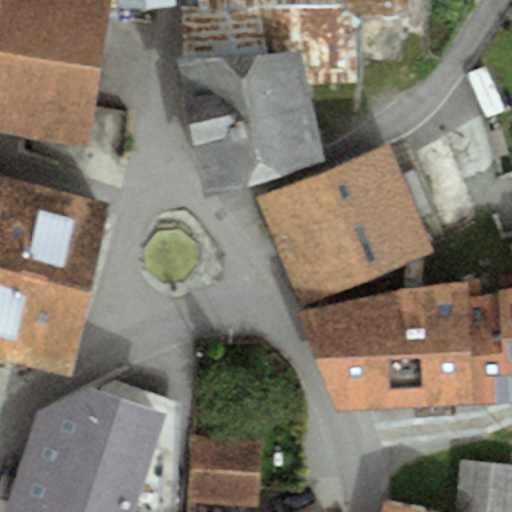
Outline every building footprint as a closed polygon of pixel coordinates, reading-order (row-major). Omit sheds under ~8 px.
[(0,0),(0,122),(87,134),(107,0),(0,0)] [(180,0),(185,45),(298,33),(309,79),(355,77),(356,2),(399,0),(180,0)] [(185,45),(177,46),(208,185),(324,141),(309,79),(298,33),(185,45)] [(391,131),(257,193),(296,298),(427,269),(418,247),(457,235),(409,132),(395,139),(391,131)] [(511,158),(452,185),(477,249),(511,236),(511,158)] [(108,189),(0,164),(0,347),(72,361),(108,189)] [(427,269),(296,298),(338,397),(476,391),(469,280),(467,264),(427,269)] [(511,271),(469,280),(476,391),(511,389),(511,271)] [(90,372),(37,403),(1,511),(130,511),(133,501),(176,501),(180,400),(90,372)] [(259,436),(190,434),(187,499),(256,503),(259,436)] [(511,511),(511,462),(455,454),(451,505),(482,509),(481,511),(511,511)] [(451,505),(383,496),(380,511),(481,511),(482,509),(451,505)]
